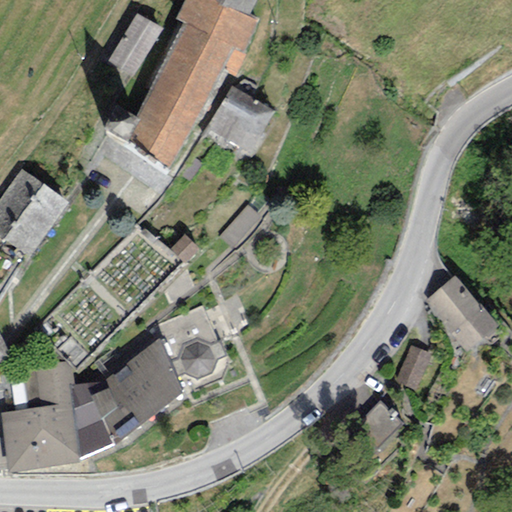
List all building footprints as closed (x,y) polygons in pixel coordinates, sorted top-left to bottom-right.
[(129,132),(166,167),(226,70),(235,76),(258,21),(248,17),(256,0),(184,0),(175,19),(185,22),(129,132)] [(137,13),(105,65),(130,80),(162,28),(137,13)] [(273,110),(231,86),(206,129),(248,153),(273,110)] [(62,202),(22,174),(0,205),(0,233),(26,252),(62,202)] [(261,217),(248,206),(219,237),(233,248),(261,217)] [(170,249),(184,263),(198,249),(185,235),(170,249)] [(455,276),(425,301),(452,334),(467,352),(498,327),(482,308),(455,276)] [(33,410),(0,414),(8,473),(78,464),(113,446),(182,395),(178,383),(188,380),(194,393),(220,382),(226,369),(227,361),(201,307),(157,326),(161,337),(105,380),(74,385),(72,362),(28,368),(33,410)] [(0,338),(0,364),(10,360),(0,338)] [(430,354),(410,346),(396,381),(416,388),(430,354)] [(373,456),(402,425),(379,403),(350,435),(373,456)]
